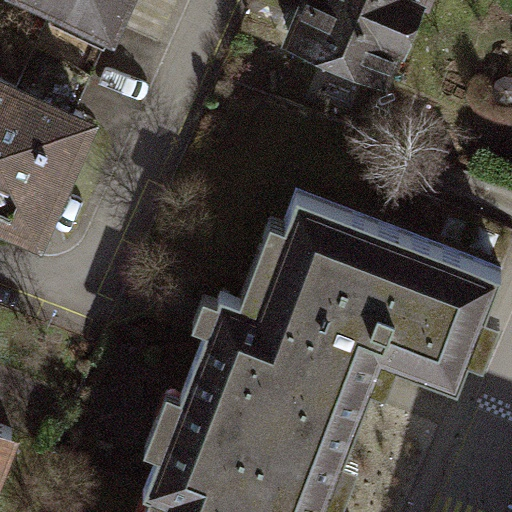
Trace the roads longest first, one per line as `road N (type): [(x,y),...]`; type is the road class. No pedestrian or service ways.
road 1 (residential): [(217,0),(86,283),(62,292),(0,269)]
road 2 (residential): [(511,392),(462,511)]
